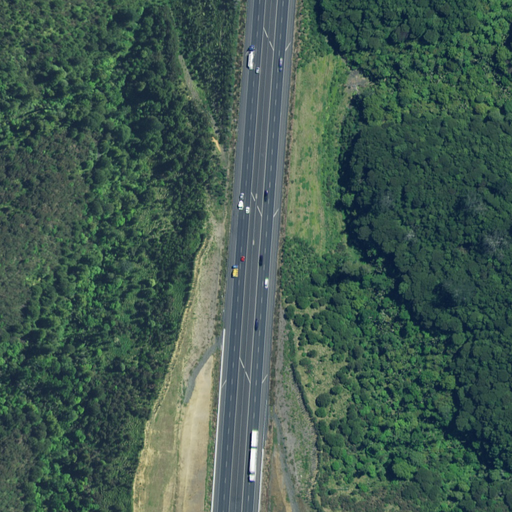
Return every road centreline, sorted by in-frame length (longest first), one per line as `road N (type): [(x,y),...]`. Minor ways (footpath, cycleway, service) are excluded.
road 1 (motorway): [(285,0),(246,511)]
road 2 (motorway): [(222,511),(258,0)]
